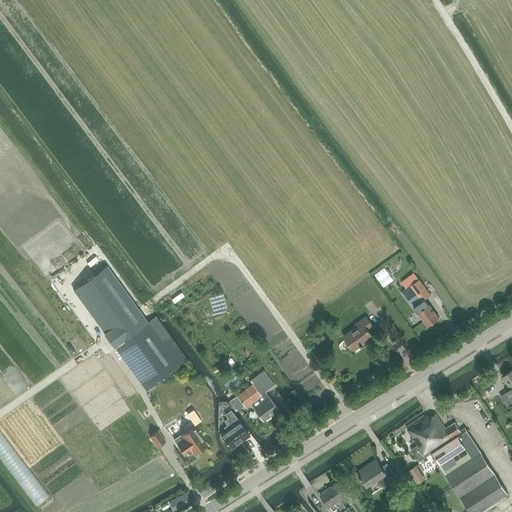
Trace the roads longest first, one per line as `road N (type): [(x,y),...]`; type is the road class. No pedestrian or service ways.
road 1 (track): [(0,414),(216,257),(231,256),(353,419)]
road 2 (tertiary): [(206,511),(511,321)]
road 3 (track): [(511,126),(434,0)]
